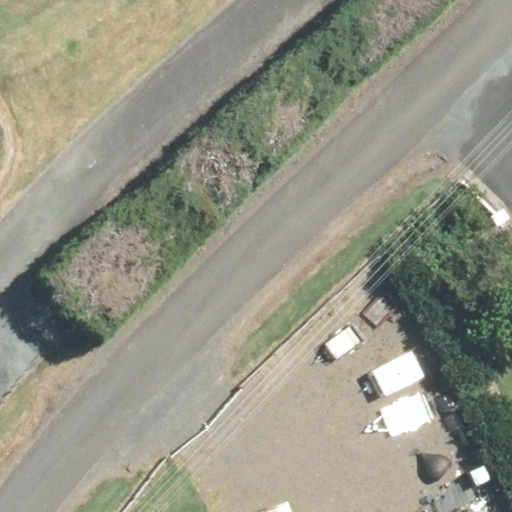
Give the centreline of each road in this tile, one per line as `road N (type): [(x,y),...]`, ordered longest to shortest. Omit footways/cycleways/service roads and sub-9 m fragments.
road 1 (unclassified): [(20,511),(159,344),(511,7)]
road 2 (track): [(262,0),(174,82),(0,273)]
road 3 (track): [(426,88),(511,219)]
